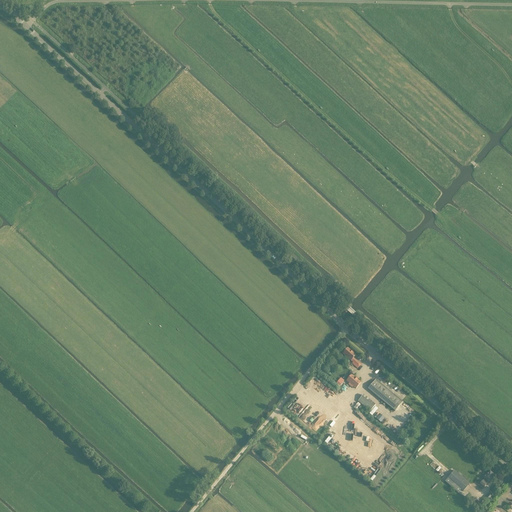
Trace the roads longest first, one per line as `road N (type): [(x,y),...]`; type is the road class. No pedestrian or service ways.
road 1 (tertiary): [(511,468),(343,325),(26,27)]
road 2 (track): [(190,511),(346,327)]
road 3 (unclassified): [(271,0),(511,6)]
